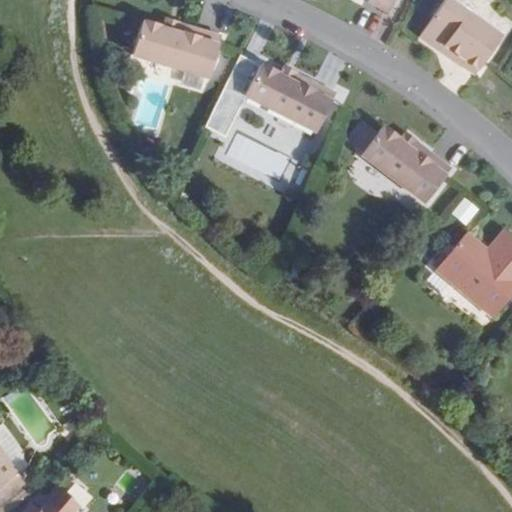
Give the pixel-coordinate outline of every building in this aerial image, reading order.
[(364,0),(386,12),(390,6),(392,0),(364,0)] [(478,68),(482,63),(501,36),(449,0),(443,0),(419,35),(441,50),(444,45),(478,68)] [(165,20),(163,29),(192,37),(194,29),(165,20)] [(208,77),(218,43),(220,37),(194,29),(192,37),(163,29),(158,27),(159,25),(145,21),(145,23),(141,22),(132,54),(208,77)] [(444,45),(441,50),(475,73),(478,68),(444,45)] [(316,131),(331,100),(335,94),(310,82),(307,89),(280,75),(275,73),(276,72),(264,65),(262,66),(259,65),(244,95),(316,131)] [(307,89),(310,82),(283,68),(280,75),(307,89)] [(361,154),(377,133),(362,121),(347,141),(361,154)] [(381,127),(378,132),(377,133),(361,154),(425,202),(445,175),(450,169),(428,152),(423,159),(399,140),(395,137),(396,136),(385,128),(384,129),(381,127)] [(428,152),(404,134),(399,140),(423,159),(428,152)] [(466,198),(452,215),(467,227),(481,210),(466,198)] [(511,250),(511,236),(504,230),(487,250),(502,263),(511,250)] [(493,317),(511,294),(511,250),(502,263),(487,250),(466,232),(435,269),(493,317)] [(15,447),(0,430),(0,452),(14,468),(19,463),(9,453),(15,447)] [(0,497),(17,482),(9,473),(14,468),(0,452),(0,497)] [(81,511),(61,491),(39,511),(37,511),(31,506),(24,511),(81,511)]
